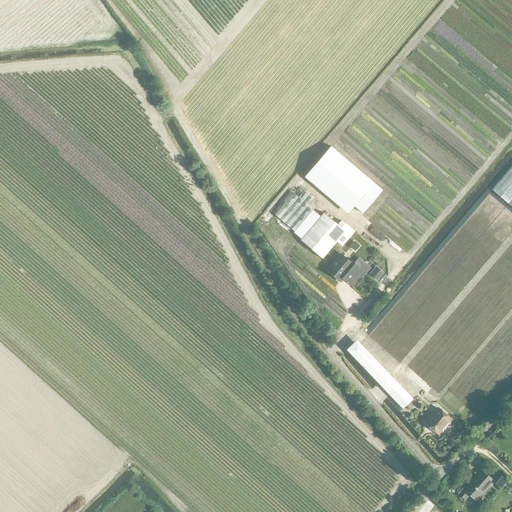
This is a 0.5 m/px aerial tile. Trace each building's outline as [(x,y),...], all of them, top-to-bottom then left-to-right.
[(383,191),(330,146),(305,177),(341,207),(345,203),(352,209),(355,206),(355,207),(363,213),(383,191)] [(511,167),(493,190),(511,206),(511,167)] [(275,215),(295,232),(313,210),(293,193),(275,215)] [(301,241),(322,259),(337,241),(342,245),(353,231),(341,221),(338,225),(324,213),(301,241)] [(342,278),(348,283),(360,268),(349,259),(348,260),(341,255),(327,271),(340,281),(342,278)] [(369,273),(378,281),(384,273),(376,266),(369,273)] [(353,344),(346,350),(352,356),(384,389),(403,408),(413,398),(363,346),(353,344)] [(426,423),(439,434),(451,419),(438,408),(426,423)] [(464,489),(463,488),(458,494),(465,501),(470,495),(477,501),(493,482),(500,488),(507,481),(496,470),(490,477),(481,469),(464,489)]
